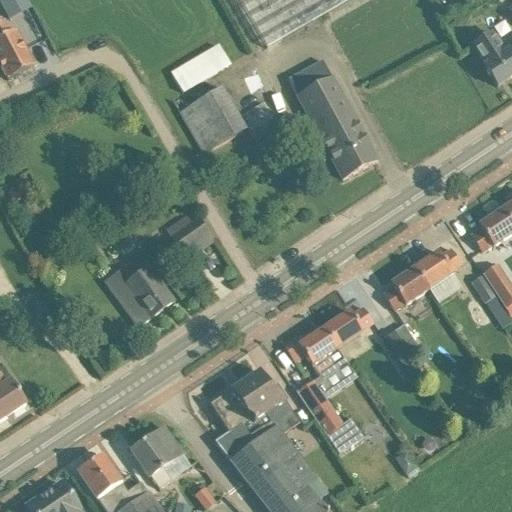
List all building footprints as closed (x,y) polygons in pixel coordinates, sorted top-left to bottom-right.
[(0,0),(0,1),(10,20),(32,8),(28,0),(0,0)] [(238,0),(267,50),(353,0),(238,0)] [(3,22),(0,23),(0,66),(7,81),(34,67),(15,32),(10,34),(3,22)] [(497,88),(511,78),(511,56),(508,51),(506,53),(493,33),(473,46),(485,64),(483,68),(497,88)] [(180,95),(232,67),(220,45),(169,73),(180,95)] [(343,181),(377,163),(321,65),(289,83),(343,181)] [(227,157),(276,129),(271,121),(277,117),(268,103),(263,106),(262,104),(238,117),(222,90),(180,115),(204,156),(221,146),(227,157)] [(23,200),(21,190),(6,194),(9,204),(23,200)] [(511,204),(502,211),(508,220),(511,226),(511,204)] [(471,238),(481,254),(492,247),(494,249),(511,236),(511,226),(508,220),(502,211),(478,227),(481,231),(471,238)] [(185,262),(197,255),(213,244),(198,220),(191,224),(186,217),(165,231),(185,262)] [(68,256),(48,251),(44,266),(64,271),(68,256)] [(452,274),(462,267),(451,251),(441,258),(438,254),(414,270),(429,292),(453,275),(452,274)] [(101,285),(111,298),(136,332),(174,302),(139,257),(101,285)] [(482,276),(506,311),(511,306),(511,288),(498,267),(482,276)] [(383,297),(386,301),(394,313),(404,306),(405,307),(429,292),(414,270),(390,286),(393,290),(383,297)] [(494,318),(504,312),(482,278),(471,284),(494,318)] [(47,314),(47,302),(36,302),(36,314),(47,314)] [(350,313),(324,330),(337,351),(363,333),(369,343),(378,337),(371,326),(373,325),(363,310),(352,317),(350,313)] [(404,326),(394,333),(420,373),(430,367),(404,326)] [(327,357),(337,351),(324,330),(304,343),(300,337),(283,348),(292,362),(304,354),(321,382),(337,372),(327,357)] [(420,373),(394,333),(383,339),(409,380),(420,373)] [(0,373),(0,423),(26,406),(10,381),(7,383),(0,373)] [(228,433),(215,444),(231,465),(231,464),(268,511),(322,511),(316,504),(325,498),(280,438),(299,425),(284,403),(286,402),(277,387),(272,391),(260,373),(210,406),(228,433)] [(328,441),(339,456),(362,440),(350,423),(343,427),(314,383),(297,394),(315,421),(328,441)] [(164,430),(147,442),(166,468),(182,456),(182,455),(180,457),(176,450),(177,449),(164,430)] [(398,466),(405,476),(414,470),(417,468),(410,458),(405,451),(396,458),(395,463),(398,466)] [(79,474),(84,482),(97,501),(105,511),(161,511),(148,493),(147,494),(140,484),(127,493),(103,458),(79,474)] [(80,511),(62,485),(27,509),(29,511),(80,511)] [(204,491),(196,498),(206,511),(214,505),(204,491)]
